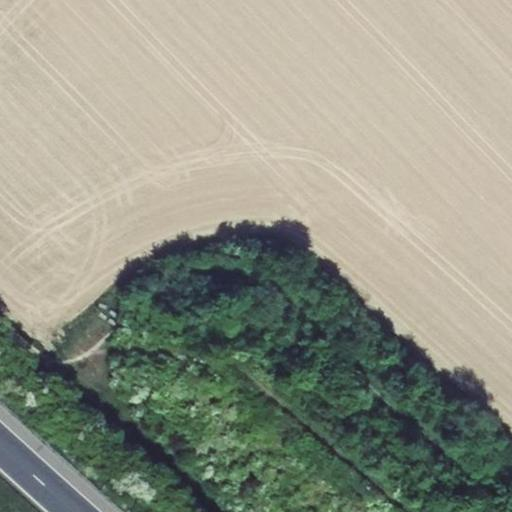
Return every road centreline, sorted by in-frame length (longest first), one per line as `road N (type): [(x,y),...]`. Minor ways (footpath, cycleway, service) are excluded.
road 1 (track): [(511,510),(459,469),(270,283),(198,272),(143,286),(74,365),(40,356),(0,314)]
road 2 (track): [(232,359),(400,511)]
road 3 (track): [(74,365),(226,511)]
